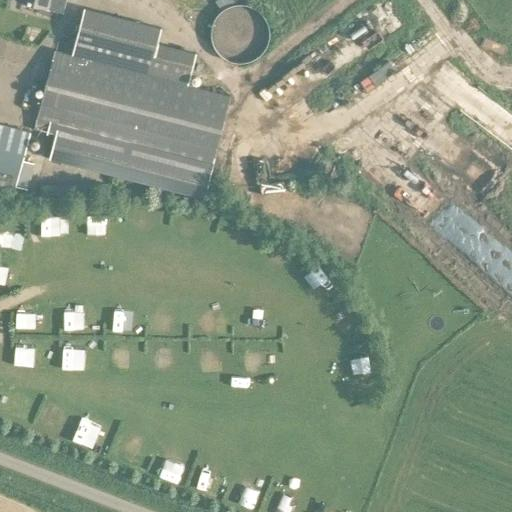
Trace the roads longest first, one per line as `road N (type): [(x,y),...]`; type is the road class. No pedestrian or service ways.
road 1 (track): [(353,0),(235,84)]
road 2 (unclassified): [(126,511),(0,461)]
road 3 (track): [(511,83),(494,80),(420,0)]
